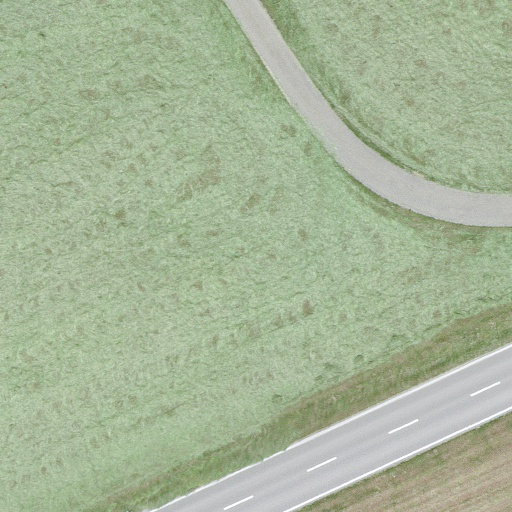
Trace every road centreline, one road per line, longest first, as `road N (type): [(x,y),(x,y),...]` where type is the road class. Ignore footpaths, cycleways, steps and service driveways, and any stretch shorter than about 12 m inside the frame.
road 1 (residential): [(511,219),(470,217),(357,159),(239,0)]
road 2 (secondary): [(511,373),(213,511)]
